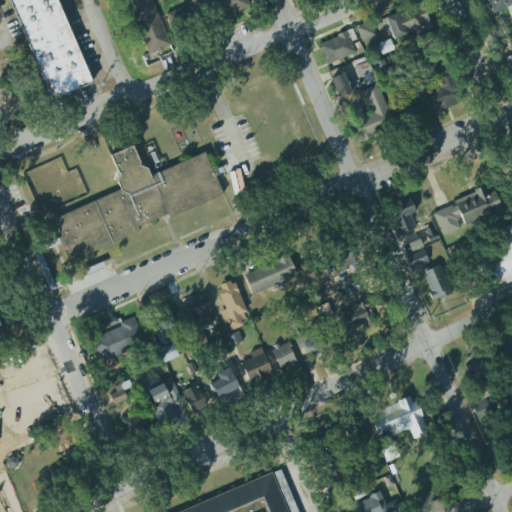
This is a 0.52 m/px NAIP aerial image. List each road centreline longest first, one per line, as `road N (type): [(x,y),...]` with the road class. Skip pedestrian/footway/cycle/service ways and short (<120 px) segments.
road 1 (residential): [(503,511),(276,0)]
road 2 (residential): [(51,316),(511,118)]
road 3 (residential): [(68,511),(511,300)]
road 4 (residential): [(0,156),(355,0)]
road 5 (residential): [(123,487),(0,205)]
road 6 (residential): [(511,145),(451,0)]
